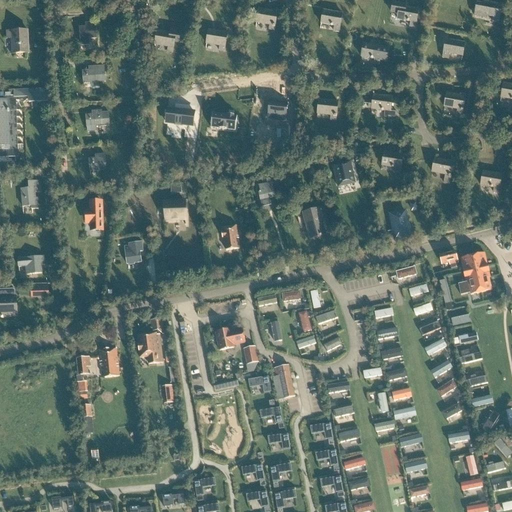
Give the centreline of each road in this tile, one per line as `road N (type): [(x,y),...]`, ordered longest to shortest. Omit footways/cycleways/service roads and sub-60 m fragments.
road 1 (residential): [(0,354),(121,310),(511,228)]
road 2 (residential): [(289,0),(296,63),(309,76),(420,76)]
road 3 (residential): [(63,169),(50,0)]
road 4 (unknown): [(301,71),(168,74)]
